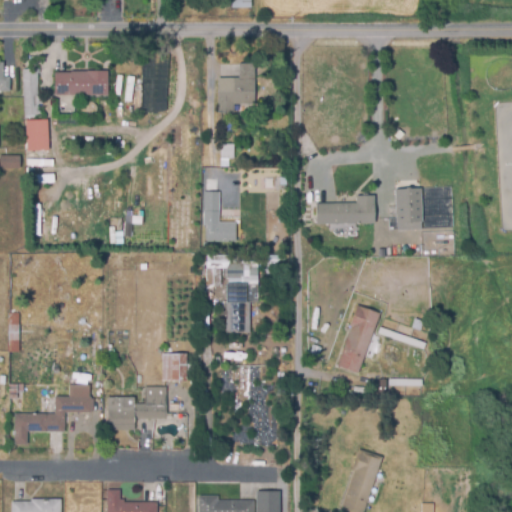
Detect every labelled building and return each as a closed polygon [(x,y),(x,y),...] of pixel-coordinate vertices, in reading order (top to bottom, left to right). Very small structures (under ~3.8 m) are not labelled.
[(226,8),(226,0),(244,0),(245,8),(226,8)] [(10,92),(0,92),(0,62),(4,62),(4,77),(10,77),(10,92)] [(140,111),(164,112),(166,63),(142,62),(140,111)] [(225,105),(224,77),(240,77),(240,64),(255,63),(256,104),(225,105)] [(26,116),(22,69),(37,68),(39,94),(41,94),(43,115),(26,116)] [(109,95),(56,95),(56,71),(109,71),(109,95)] [(24,124),(46,123),(47,154),(25,155),(24,124)] [(235,167),(221,167),(221,144),(236,144),(235,167)] [(246,160),(241,160),(241,148),(254,148),(254,157),(246,157),(246,160)] [(20,169),(0,168),(0,155),(21,156),(20,169)] [(394,190),(420,189),(422,221),(396,223),(394,190)] [(205,213),(205,192),(220,192),(220,213),(205,213)] [(339,232),(339,224),(318,225),(317,204),(357,202),(357,195),(375,194),(377,224),(357,225),(358,231),(339,232)] [(206,243),(206,218),(218,217),(218,222),(229,222),(230,243),(206,243)] [(245,278),(226,278),(227,261),(245,261),(245,278)] [(250,333),(226,333),(226,284),(259,284),(259,302),(250,302),(250,333)] [(359,373),(338,366),(352,326),(350,325),(357,305),(381,313),(359,373)] [(9,352),(8,313),(19,313),(21,351),(9,352)] [(421,331),(412,327),(416,318),(425,321),(421,331)] [(424,350),(378,334),(381,326),(427,343),(424,350)] [(319,357),(310,353),(313,344),(322,348),(319,357)] [(187,381),(162,381),(163,354),(187,354),(187,381)] [(69,383),(62,382),(63,371),(71,371),(70,383),(69,383)] [(422,386),(389,386),(389,378),(423,379),(422,386)] [(379,395),(379,379),(387,379),(388,394),(379,395)] [(50,432),(28,431),(28,445),(14,445),(14,413),(49,413),(56,413),(56,397),(69,397),(69,383),(70,383),(91,383),(91,412),(65,412),(65,432),(50,432)] [(9,398),(9,384),(24,384),(24,392),(16,393),(16,398),(9,398)] [(135,431),(108,430),(109,396),(136,397),(136,403),(145,403),(145,387),(167,387),(166,419),(136,419),(135,431)] [(180,415),(170,414),(171,403),(180,403),(180,415)] [(364,511),(346,511),(341,510),(354,471),(352,470),(359,449),(383,457),(364,511)] [(158,502),(158,511),(107,511),(107,489),(120,489),(120,498),(124,498),(124,502),(158,502)] [(280,511),(257,511),(257,492),(281,492),(280,511)] [(199,511),(199,495),(219,495),(219,500),(254,500),(254,511),(199,511)] [(12,511),(12,502),(31,502),(31,499),(50,499),(62,499),(62,511),(12,511)] [(434,511),(422,511),(422,503),(434,503),(434,511)]
